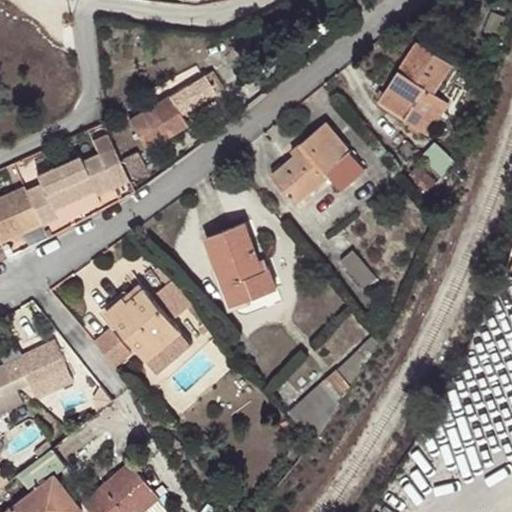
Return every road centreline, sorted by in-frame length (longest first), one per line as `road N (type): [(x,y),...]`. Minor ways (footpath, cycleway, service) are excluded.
road 1 (residential): [(407,0),(118,225),(0,286)]
road 2 (residential): [(84,0),(89,109),(0,156)]
road 3 (residential): [(257,0),(186,16),(84,0)]
